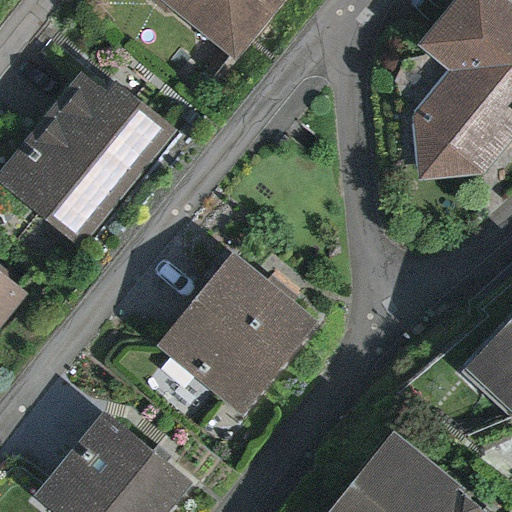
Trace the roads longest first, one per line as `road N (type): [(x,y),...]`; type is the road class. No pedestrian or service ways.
road 1 (residential): [(344,40),(0,462)]
road 2 (residential): [(367,345),(344,40)]
road 3 (residential): [(232,511),(367,345)]
road 4 (residential): [(367,345),(511,227)]
